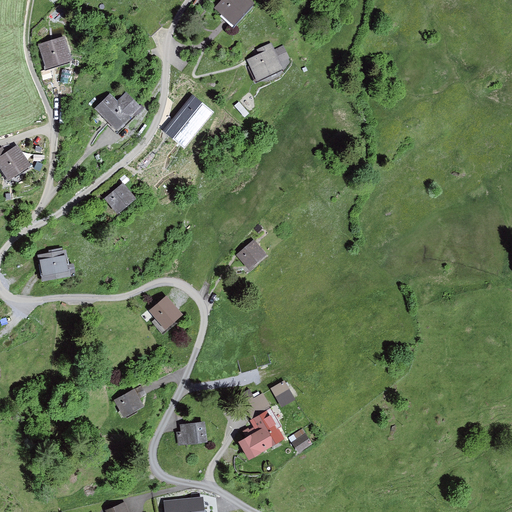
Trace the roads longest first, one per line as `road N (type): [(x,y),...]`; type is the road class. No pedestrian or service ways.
road 1 (unclassified): [(253,511),(216,489),(161,476),(152,460),(202,334),(195,295),(167,280),(113,298),(22,300),(0,288)]
road 2 (unclassified): [(24,230),(55,216),(150,135),(173,24),(189,0)]
